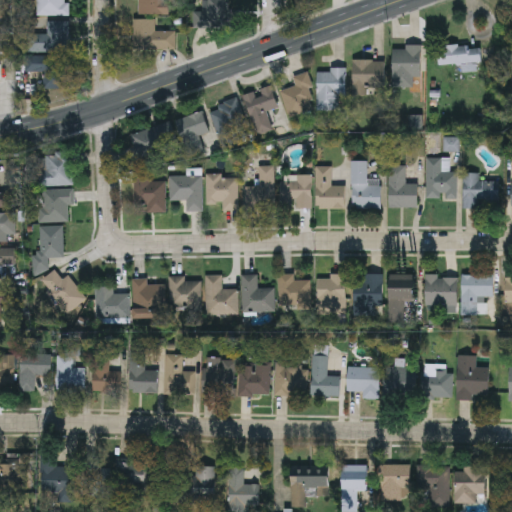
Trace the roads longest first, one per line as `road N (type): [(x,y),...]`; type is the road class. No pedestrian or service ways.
road 1 (residential): [(511,241),(131,245),(112,231),(103,109)]
road 2 (residential): [(511,435),(0,423)]
road 3 (secondary): [(395,0),(103,109),(0,132)]
